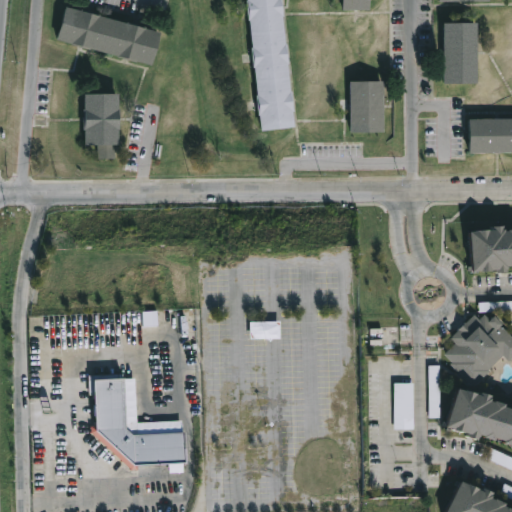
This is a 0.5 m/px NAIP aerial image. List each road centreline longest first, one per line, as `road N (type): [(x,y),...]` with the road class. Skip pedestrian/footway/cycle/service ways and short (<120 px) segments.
road 1 (residential): [(511,191),(0,194)]
road 2 (residential): [(412,0),(420,192)]
